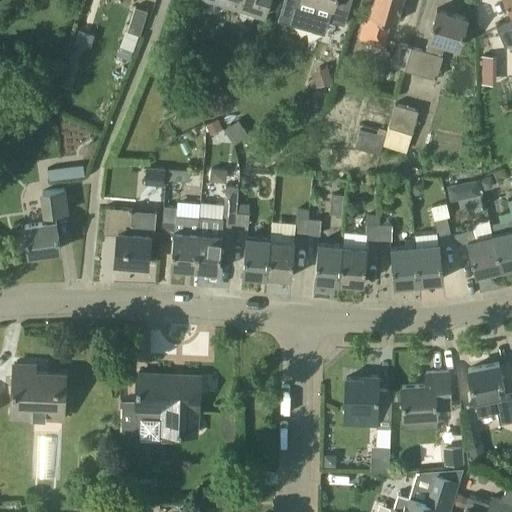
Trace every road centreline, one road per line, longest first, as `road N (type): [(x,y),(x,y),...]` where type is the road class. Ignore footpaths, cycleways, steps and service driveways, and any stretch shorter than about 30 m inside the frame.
road 1 (unclassified): [(303,322),(179,310),(0,308)]
road 2 (unclassified): [(511,311),(303,322)]
road 3 (residential): [(287,511),(303,322)]
